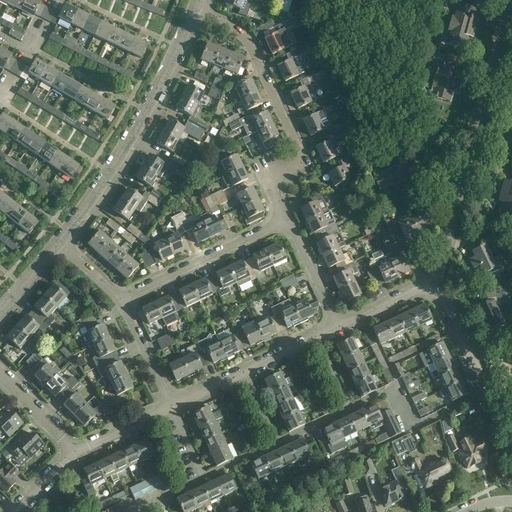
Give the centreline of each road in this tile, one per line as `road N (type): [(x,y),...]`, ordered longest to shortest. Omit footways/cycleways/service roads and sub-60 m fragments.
road 1 (residential): [(433,282),(511,0)]
road 2 (residential): [(56,244),(146,110),(192,12)]
road 3 (residential): [(286,219),(270,188),(299,151),(251,47),(223,23),(192,12)]
road 4 (residential): [(122,300),(286,219)]
road 5 (residential): [(486,393),(412,429),(392,388),(349,408)]
road 6 (residential): [(130,101),(0,35)]
road 7 (residential): [(486,393),(433,282)]
